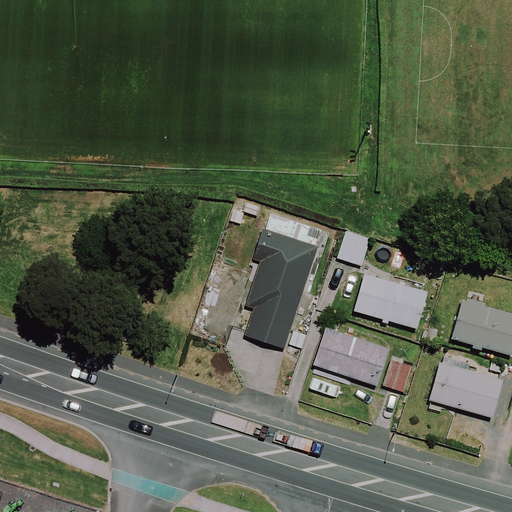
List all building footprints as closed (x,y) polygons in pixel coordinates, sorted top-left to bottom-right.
[(313,249),(260,231),(250,259),(257,261),(242,307),(250,309),(240,337),(279,350),(313,249)] [(366,240),(342,232),(332,260),(356,268),(366,240)] [(423,293),(357,277),(348,313),(414,329),(423,293)] [(511,338),(511,314),(455,300),(444,341),(507,358),(511,338)] [(383,351),(323,331),(310,368),(371,388),(383,351)] [(407,369),(388,362),(378,387),(398,395),(407,369)] [(498,382),(432,364),(422,401),(488,419),(498,382)]
